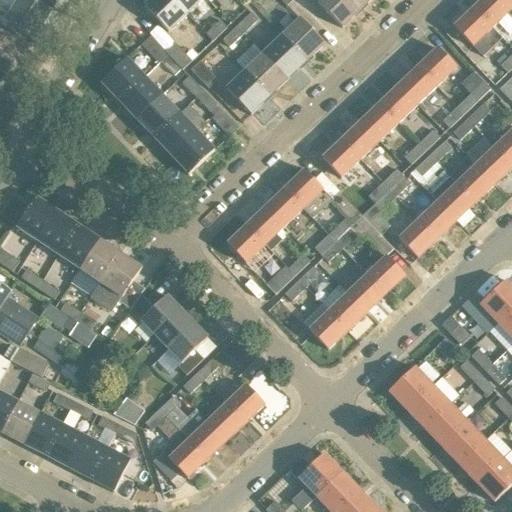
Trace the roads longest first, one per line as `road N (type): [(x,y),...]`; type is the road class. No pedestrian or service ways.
road 1 (residential): [(175,240),(424,0)]
road 2 (residential): [(326,407),(497,247)]
road 3 (residential): [(326,407),(175,240)]
road 4 (residential): [(175,240),(22,144)]
road 5 (residential): [(22,144),(110,0)]
road 6 (residential): [(213,511),(326,407)]
road 7 (residential): [(427,511),(326,407)]
